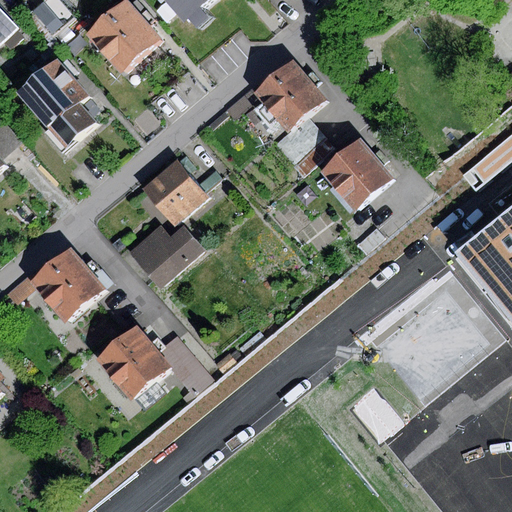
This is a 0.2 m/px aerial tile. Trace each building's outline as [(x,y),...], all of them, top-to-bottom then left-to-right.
[(58,0),(48,0),(33,15),(51,36),(76,20),(58,0)] [(126,0),(124,0),(85,35),(120,75),(161,39),(126,0)] [(163,0),(183,22),(208,0),(163,0)] [(0,43),(2,42),(17,28),(0,9),(0,43)] [(25,37),(17,28),(2,42),(10,51),(25,37)] [(65,148),(95,122),(79,105),(90,96),(56,57),(16,92),(65,148)] [(264,105),(287,132),(307,115),(325,100),(315,88),(321,83),(311,71),(306,75),(294,61),(255,94),(264,105)] [(264,105),(255,94),(251,90),(227,111),(240,126),(264,105)] [(327,138),(307,115),(287,132),(276,142),(296,165),(327,138)] [(3,118),(0,120),(0,157),(3,161),(24,144),(3,118)] [(511,134),(462,175),(475,191),(511,160),(511,134)] [(336,148),(327,138),(296,165),(305,175),(336,148)] [(321,173),(356,212),(394,178),(381,165),(387,160),(378,150),(374,154),(360,139),(321,173)] [(0,173),(8,167),(3,161),(0,157),(0,173)] [(174,226),(209,197),(206,193),(199,185),(178,160),(143,189),(174,226)] [(216,171),(199,185),(206,193),(223,179),(216,171)] [(511,206),(453,255),(511,326),(511,206)] [(160,289),(206,251),(184,225),(170,238),(161,227),(129,252),(160,289)] [(376,230),(358,246),(367,256),(385,240),(376,230)] [(37,290),(64,322),(103,289),(92,275),(99,269),(92,260),(85,266),(71,249),(31,282),(37,290)] [(37,290),(31,282),(28,278),(10,293),(10,298),(17,306),(37,290)] [(98,359),(132,399),(134,397),(156,379),(170,367),(158,354),(166,347),(158,338),(150,345),(135,327),(98,359)] [(260,333),(240,349),(246,356),(266,340),(260,333)] [(166,347),(158,354),(170,367),(197,399),(216,383),(177,338),(166,347)] [(507,401),(511,397),(511,349),(485,367),(507,401)] [(230,355),(216,366),(223,376),(238,365),(230,355)] [(156,379),(134,397),(146,411),(167,393),(156,379)]
